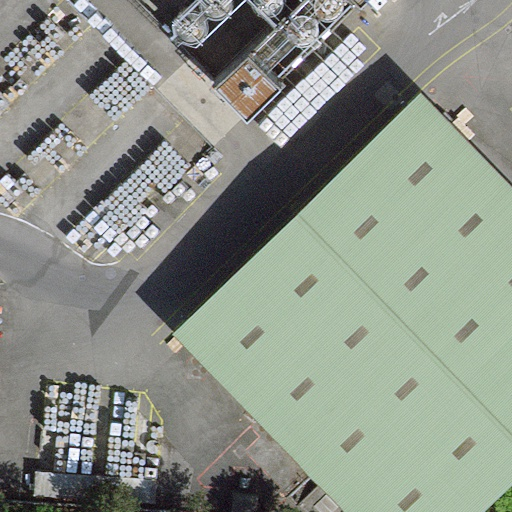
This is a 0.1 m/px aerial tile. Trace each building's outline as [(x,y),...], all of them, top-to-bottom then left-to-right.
[(318,0),(320,5),(322,8),(326,11),(333,13),(339,11),(345,6),(348,0),(347,0),(318,0)] [(191,3),(185,5),(181,8),(179,11),(178,16),(178,20),(180,25),(182,28),(186,31),(193,33),(199,31),(205,26),(208,20),(208,15),(207,12),(204,7),(201,4),(196,3),(191,3)] [(306,6),(300,8),(296,12),(294,15),(293,19),(293,24),(294,28),(297,31),(300,34),(308,36),(314,35),(320,30),(323,23),(323,19),(322,15),(318,10),(315,8),(310,6),(306,6)] [(253,46),(220,78),(252,112),(286,80),(253,46)] [(490,511),(511,496),(511,158),(469,114),(224,350),(356,511),(490,511)]
